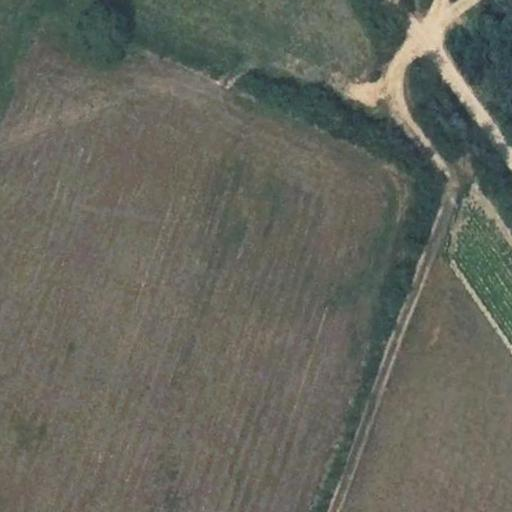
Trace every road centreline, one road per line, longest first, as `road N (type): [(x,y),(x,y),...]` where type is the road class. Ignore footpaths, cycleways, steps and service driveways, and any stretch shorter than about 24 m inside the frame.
road 1 (track): [(419,36),(402,71),(438,223),(341,511)]
road 2 (track): [(511,170),(390,0)]
